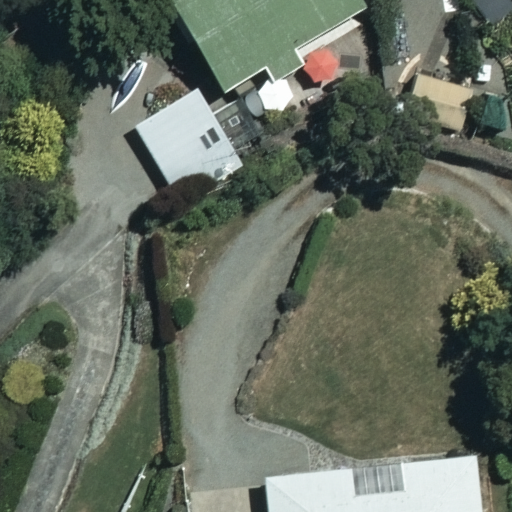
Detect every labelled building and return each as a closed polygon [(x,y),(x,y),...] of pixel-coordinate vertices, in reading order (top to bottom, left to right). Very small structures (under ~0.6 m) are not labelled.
[(355,6),(351,0),(160,0),(218,92),(355,6)] [(511,0),(457,0),(477,28),(511,2),(511,0)] [(468,86),(414,79),(405,142),(460,150),(468,86)] [(238,164),(192,88),(129,126),(176,202),(238,164)] [(471,511),(463,449),(257,479),(261,511),(471,511)]
